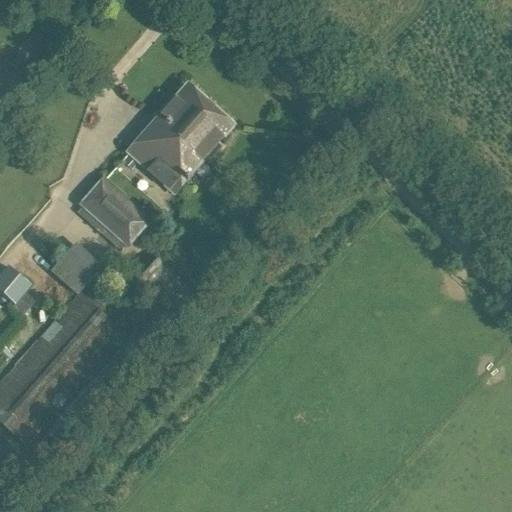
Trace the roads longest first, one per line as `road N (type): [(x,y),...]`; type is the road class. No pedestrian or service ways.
road 1 (track): [(511,300),(214,0)]
road 2 (track): [(290,0),(511,223)]
